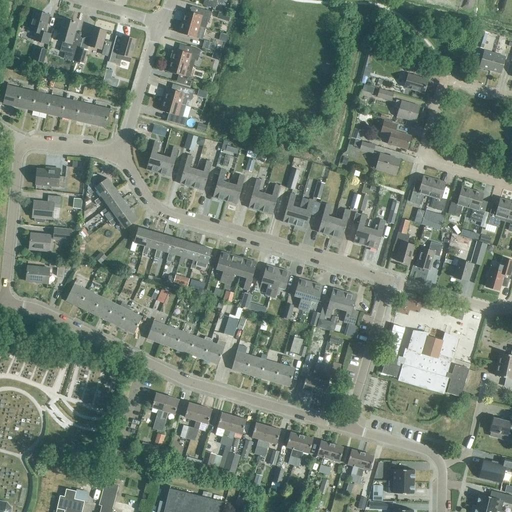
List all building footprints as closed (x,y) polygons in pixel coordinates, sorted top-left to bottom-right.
[(204,0),(203,5),(215,9),(217,0),(204,0)] [(182,22),(206,29),(207,23),(209,23),(212,12),(192,7),(190,12),(185,11),(182,22)] [(48,45),(51,34),(44,33),(49,15),(35,11),(29,31),(36,33),(34,41),(48,45)] [(227,23),(228,16),(217,13),(215,19),(227,23)] [(73,22),(63,19),(57,40),(63,41),(60,52),(77,56),(81,43),(82,39),(75,32),(78,23),(75,22),(73,21),(73,22)] [(202,40),(206,29),(182,22),(179,33),(202,40)] [(101,50),(106,31),(93,28),(88,47),(101,50)] [(484,45),(487,34),(482,32),(478,44),(484,45)] [(130,58),(136,40),(123,36),(119,50),(113,48),(109,62),(120,65),(122,56),(130,58)] [(214,52),(216,44),(204,40),(202,49),(214,52)] [(188,66),(193,67),(195,60),(197,61),(201,50),(190,47),(188,53),(174,49),(171,61),(188,66)] [(43,63),(46,50),(37,48),(33,60),(43,63)] [(84,64),(88,51),(80,48),(76,62),(84,64)] [(490,71),(494,54),(483,51),(479,68),(490,71)] [(494,54),(490,71),(500,74),(505,57),(494,54)] [(192,87),(194,80),(192,79),(195,68),(193,67),(188,66),(171,61),(167,72),(179,75),(176,83),(192,87)] [(398,74),(401,66),(385,62),(383,70),(398,74)] [(103,85),(109,86),(113,72),(107,70),(103,85)] [(408,75),(401,73),(399,79),(406,81),(404,88),(424,94),(428,80),(408,74),(408,75)] [(366,84),(364,91),(374,94),(376,87),(366,84)] [(18,107),(22,89),(7,85),(3,104),(18,107)] [(164,100),(185,106),(187,99),(191,100),(194,90),(182,87),(181,93),(167,89),(164,100)] [(33,110),(37,92),(22,89),(18,107),(33,110)] [(391,102),(393,94),(380,90),(377,98),(391,102)] [(47,114),(52,96),(37,92),(33,110),(47,114)] [(62,117),(66,99),(52,96),(47,114),(62,117)] [(77,121),(81,103),(66,99),(62,117),(77,121)] [(185,106),(164,100),(160,111),(169,114),(166,122),(185,127),(188,119),(182,117),(185,106)] [(416,122),(420,107),(397,101),(395,108),(399,109),(397,117),(416,122)] [(91,124),(96,106),(81,103),(77,121),(91,124)] [(96,106),(91,124),(106,128),(110,110),(96,106)] [(407,150),(411,136),(395,132),(397,125),(384,121),(380,133),(390,136),(388,144),(407,150)] [(203,133),(204,126),(196,124),(194,130),(203,133)] [(151,134),(165,138),(167,129),(154,125),(151,134)] [(194,152),(198,137),(188,134),(183,149),(194,152)] [(158,173),(162,156),(156,154),(159,143),(154,142),(145,170),(158,173)] [(372,154),(374,146),(362,142),(359,150),(372,154)] [(238,153),(240,149),(229,145),(228,150),(238,153)] [(162,156),(158,173),(170,177),(178,149),(172,147),(169,158),(162,156)] [(255,161),(257,153),(247,151),(246,157),(249,158),(245,171),(251,173),(255,161)] [(264,164),(266,156),(257,153),(255,161),(264,164)] [(396,175),(400,160),(379,154),(377,162),(375,161),(373,169),(396,175)] [(191,188),(196,170),(189,168),(193,157),(187,156),(179,184),(191,188)] [(196,170),(191,188),(203,191),(211,163),(206,161),(203,172),(196,170)] [(59,178),(60,170),(49,169),(49,171),(37,170),(36,185),(52,187),(52,189),(64,190),(66,178),(59,178)] [(294,191),(300,171),(291,169),(285,188),(294,191)] [(224,202),(229,184),(222,182),(225,171),(221,170),(213,198),(224,202)] [(103,199),(115,190),(108,179),(95,188),(94,187),(94,186),(96,175),(89,174),(86,191),(87,191),(87,192),(90,196),(97,191),(102,197),(103,199)] [(229,184),(224,202),(236,205),(244,177),(239,175),(236,186),(229,184)] [(429,196),(434,180),(424,177),(419,193),(413,191),(410,202),(421,205),(424,195),(429,196)] [(260,212),(265,195),(258,193),(261,182),(256,180),(248,208),(260,212)] [(434,180),(429,196),(434,198),(431,208),(443,212),(446,201),(440,199),(445,183),(434,180)] [(320,200),(324,184),(317,182),(313,198),(320,200)] [(265,195),(260,212),(272,215),(280,187),(274,186),(271,197),(265,195)] [(468,207),(473,191),(462,188),(457,204),(451,202),(448,213),(460,216),(463,206),(468,207)] [(110,209),(123,200),(115,190),(103,199),(102,197),(95,202),(98,206),(105,201),(109,208),(110,209)] [(473,191),(468,207),(473,209),(470,220),(481,223),(484,212),(479,210),(483,194),(473,191)] [(294,226),(299,209),(292,207),(295,196),(290,194),(282,223),(294,226)] [(360,194),(360,196),(354,194),(350,208),(364,212),(368,196),(360,194)] [(60,209),(62,197),(48,196),(48,203),(34,201),(33,217),(35,218),(35,220),(37,222),(43,223),(45,221),(46,219),(53,219),(54,208),(60,209)] [(506,219),(511,202),(500,199),(496,215),(490,214),(487,225),(498,228),(501,217),(506,219)] [(117,219),(130,211),(123,200),(110,209),(109,208),(102,213),(105,216),(112,211),(116,218),(117,219)] [(299,209),(294,226),(306,229),(314,201),(308,200),(305,210),(299,209)] [(393,224),(394,221),(400,203),(393,201),(387,223),(393,224)] [(329,236),(334,219),(327,217),(331,206),(325,204),(317,232),(329,236)] [(334,219),(329,236),(341,240),(349,211),(344,210),(341,221),(334,219)] [(117,219),(116,218),(109,223),(112,227),(119,222),(125,230),(138,221),(130,211),(117,219)] [(365,247),(370,229),(363,227),(366,216),(355,213),(352,224),(358,225),(353,243),(365,247)] [(444,216),(435,213),(432,222),(442,225),(444,216)] [(370,229),(365,247),(377,250),(385,222),(380,220),(376,231),(370,229)] [(409,222),(401,220),(397,233),(398,233),(405,235),(409,222)] [(70,242),(72,229),(54,228),(52,241),(70,242)] [(91,236),(85,229),(80,233),(85,240),(91,236)] [(147,248),(151,233),(138,229),(134,243),(133,243),(130,252),(135,253),(137,245),(145,247),(147,248)] [(159,251),(163,236),(151,233),(147,248),(145,247),(143,255),(147,256),(149,248),(157,251),(159,251)] [(408,265),(414,246),(407,244),(409,236),(398,233),(395,244),(400,246),(396,261),(408,265)] [(49,252),(51,235),(31,234),(30,250),(49,252)] [(490,238),(480,235),(478,242),(488,244),(490,238)] [(171,255),(175,240),(163,236),(159,251),(157,251),(155,258),(159,260),(161,252),(169,254),(171,255)] [(183,258),(187,243),(175,240),(171,255),(169,254),(167,262),(171,263),(173,255),(181,257),(183,258)] [(439,257),(442,246),(431,242),(428,250),(422,248),(416,267),(429,271),(433,255),(439,257)] [(195,261),(199,247),(187,243),(183,258),(181,257),(179,265),(183,267),(186,259),(194,261),(195,261)] [(482,258),(486,244),(481,243),(477,257),(482,258)] [(195,261),(194,261),(191,269),(196,270),(198,262),(208,265),(212,250),(199,247),(195,261)] [(95,258),(101,264),(107,258),(101,252),(95,258)] [(226,284),(234,256),(222,253),(217,270),(224,272),(221,283),(226,284)] [(241,277),(246,260),(234,256),(226,284),(231,286),(234,275),(241,277)] [(246,260),(241,277),(247,279),(244,290),(250,291),(258,263),(246,260)] [(510,276),(511,269),(511,261),(507,260),(505,267),(499,265),(498,272),(489,269),(487,277),(488,278),(486,287),(498,291),(503,274),(510,276)] [(467,282),(472,264),(459,261),(454,278),(467,282)] [(65,265),(58,264),(56,276),(64,277),(65,265)] [(270,297),(278,269),(266,266),(261,283),(268,285),(265,296),(270,297)] [(48,284),(49,269),(28,267),(26,282),(48,284)] [(278,269),(270,297),(275,299),(278,288),(285,290),(290,273),(278,269)] [(116,281),(124,285),(127,279),(119,275),(116,281)] [(176,275),(176,283),(190,284),(191,276),(176,275)] [(303,311),(311,283),(299,279),(294,296),(301,298),(298,309),(303,311)] [(311,283),(303,311),(308,312),(311,301),(318,303),(323,286),(311,283)] [(80,308),(88,292),(75,285),(67,301),(80,308)] [(149,289),(141,285),(135,297),(143,301),(149,289)] [(340,310),(345,292),(333,289),(325,317),(330,319),(334,308),(340,310)] [(163,303),(168,292),(161,290),(156,301),(163,303)] [(223,302),(231,305),(234,294),(226,291),(223,302)] [(93,314),(102,298),(88,292),(80,308),(93,314)] [(345,292),(340,310),(347,312),(344,322),(355,326),(359,312),(353,311),(357,296),(345,292)] [(248,309),(252,296),(244,293),(240,307),(248,309)] [(107,321),(115,305),(102,298),(93,314),(107,321)] [(283,312),(287,301),(280,299),(277,311),(283,312)] [(160,312),(163,303),(156,301),(153,309),(160,312)] [(437,302),(435,308),(451,313),(452,307),(437,302)] [(266,308),(250,304),(249,310),(264,314),(266,308)] [(290,320),(294,306),(287,304),(283,318),(290,320)] [(120,328),(128,312),(115,305),(107,321),(120,328)] [(128,312),(120,328),(134,334),(142,318),(128,312)] [(317,327),(320,314),(313,312),(310,325),(317,327)] [(239,320),(228,317),(223,335),(233,337),(239,320)] [(332,332),(335,324),(319,319),(317,328),(332,332)] [(162,344),(168,327),(154,322),(147,339),(162,344)] [(396,357),(404,329),(393,325),(385,354),(396,357)] [(176,350),(182,332),(168,327),(162,344),(176,350)] [(387,355),(382,372),(399,377),(398,381),(443,394),(447,381),(450,381),(446,393),(460,397),(469,369),(454,365),(452,374),(447,373),(451,358),(453,359),(459,339),(448,335),(448,336),(444,335),(442,341),(428,336),(428,335),(424,334),(424,332),(413,331),(407,350),(405,349),(403,357),(398,355),(397,358),(387,355)] [(190,355),(196,338),(182,332),(176,350),(190,355)] [(292,350),(301,353),(305,339),(296,336),(292,350)] [(204,360),(211,343),(196,338),(190,355),(204,360)] [(211,343),(204,360),(218,366),(225,348),(211,343)] [(246,375),(251,357),(237,353),(232,371),(246,375)] [(497,364),(511,367),(511,355),(500,353),(497,364)] [(310,368),(314,356),(307,354),(303,366),(310,368)] [(246,375),(261,379),(266,361),(251,357),(246,375)] [(317,357),(314,370),(320,371),(323,361),(323,359),(317,357)] [(275,383),(280,365),(266,361),(261,379),(275,383)] [(323,361),(320,371),(325,373),(328,363),(323,361)] [(511,367),(497,364),(495,376),(509,379),(507,388),(511,388),(511,367)] [(280,365),(275,383),(290,387),(295,369),(280,365)] [(317,380),(320,371),(314,370),(312,378),(306,376),(302,391),(313,394),(317,380)] [(317,380),(313,394),(324,397),(329,383),(323,381),(325,373),(320,371),(317,380)] [(164,411),(168,397),(156,394),(152,408),(158,410),(152,429),(158,431),(164,411)] [(164,411),(158,431),(162,432),(168,413),(176,415),(180,401),(168,397),(164,411)] [(197,421),(201,407),(190,404),(185,418),(197,421)] [(201,407),(197,421),(208,424),(212,410),(201,407)] [(225,446),(234,417),(222,413),(218,427),(224,429),(222,437),(220,444),(225,446)] [(234,417),(225,446),(231,447),(235,432),(242,434),(246,420),(234,417)] [(511,431),(511,424),(510,424),(510,422),(493,418),(490,432),(491,432),(489,437),(505,441),(506,436),(507,436),(509,430),(511,431)] [(260,455),(269,427),(256,423),(252,437),(259,439),(255,453),(260,455)] [(190,440),(194,428),(189,427),(185,439),(190,440)] [(269,427),(260,455),(265,456),(269,442),(276,445),(281,430),(269,427)] [(194,428),(190,440),(195,442),(198,430),(194,428)] [(158,433),(156,442),(164,443),(166,434),(158,433)] [(293,466),(295,460),(302,436),(290,433),(286,448),(292,449),(288,464),(293,466)] [(309,454),(313,439),(302,436),(295,460),(293,466),(299,467),(301,459),(300,459),(302,452),(309,454)] [(150,453),(153,444),(143,441),(140,450),(150,453)] [(328,459),(332,445),(321,442),(317,456),(328,459)] [(247,459),(251,445),(245,443),(241,457),(247,459)] [(332,445),(328,459),(339,462),(343,448),(332,445)] [(276,462),(279,452),(272,450),(269,465),(275,466),(276,462)] [(358,468),(362,454),(351,450),(347,465),(353,466),(349,481),(354,483),(358,468)] [(215,454),(205,452),(201,468),(211,471),(215,454)] [(234,476),(240,456),(228,452),(222,472),(234,476)] [(279,452),(276,462),(283,464),(286,454),(279,452)] [(358,468),(354,483),(359,484),(364,469),(370,471),(374,457),(362,454),(358,468)] [(189,457),(188,462),(201,465),(202,460),(189,457)] [(511,472),(511,460),(504,458),(503,464),(483,460),(480,473),(479,475),(502,481),(503,479),(503,476),(502,476),(504,470),(511,472)] [(326,467),(324,474),(323,478),(328,479),(331,468),(326,467)] [(281,484),(285,470),(277,468),(273,482),(281,484)] [(392,470),(392,482),(413,482),(413,470),(392,470)] [(346,481),(348,473),(341,471),(339,479),(346,481)] [(113,511),(114,510),(113,509),(119,486),(105,482),(99,505),(102,506),(100,511),(113,511)] [(413,482),(392,482),(392,493),(413,494),(413,482)] [(222,511),(225,502),(169,489),(163,511),(222,511)] [(81,511),(84,502),(74,500),(76,492),(66,490),(64,497),(60,496),(56,511),(81,511)] [(373,492),(372,500),(382,501),(383,493),(373,492)] [(477,507),(497,511),(500,500),(479,495),(477,507)] [(7,503),(0,501),(0,511),(10,511),(11,509),(7,503)]
